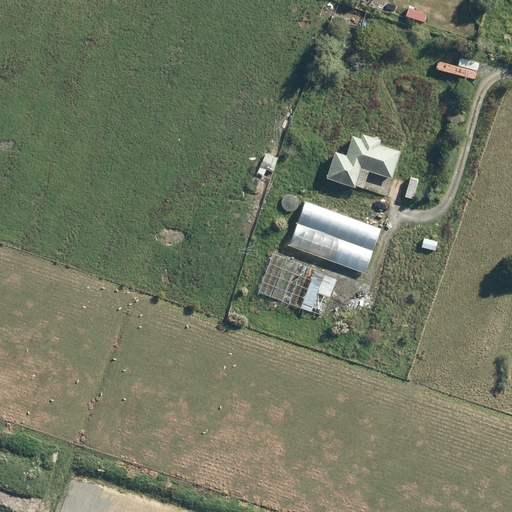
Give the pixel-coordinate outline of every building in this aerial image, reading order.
[(358,168),(390,179),(400,149),(351,134),(346,154),(332,151),(324,177),(352,187),(358,168)] [(336,205),(315,197),(309,217),(331,224),(336,205)] [(350,209),(339,208),(338,217),(349,219),(350,209)] [(373,252),(296,221),(287,242),(364,274),(373,252)] [(438,238),(423,236),(421,247),(437,249),(438,238)] [(310,310),(323,275),(307,269),(294,304),(310,310)] [(322,314),(336,280),(323,275),(310,310),(322,314)] [(336,280),(322,314),(337,320),(350,285),(336,280)]
